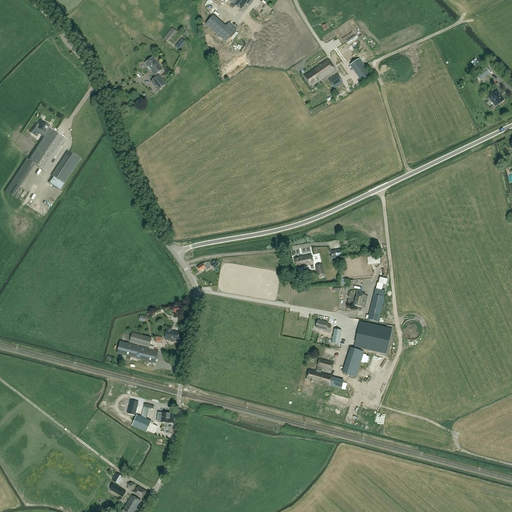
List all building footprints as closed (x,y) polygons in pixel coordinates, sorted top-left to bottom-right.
[(227,0),(241,10),(246,3),(247,4),(246,4),(249,6),(249,5),(249,6),(253,0),(227,0)] [(219,33),(224,27),(212,16),(207,22),(219,33)] [(172,28),(163,39),(167,43),(176,32),(172,28)] [(338,33),(338,43),(347,42),(347,32),(338,33)] [(185,42),(181,38),(175,46),(179,50),(185,42)] [(144,64),(154,76),(163,69),(162,68),(161,69),(152,57),(144,64)] [(362,85),(371,78),(359,59),(349,66),(362,85)] [(304,76),(311,87),(335,70),(328,60),(304,76)] [(480,81),(490,73),(486,68),(476,76),(480,81)] [(167,70),(161,76),(165,81),(171,75),(167,70)] [(337,74),(328,80),(333,88),(342,83),(337,74)] [(158,75),(150,82),(158,91),(166,84),(158,75)] [(492,91),(487,95),(489,98),(489,99),(493,105),(495,103),(497,106),(504,100),(497,92),(494,94),(492,91)] [(38,124),(33,130),(39,134),(44,137),(51,141),(56,134),(56,133),(50,128),(50,129),(48,128),(49,126),(48,125),(43,121),(40,125),(38,124)] [(44,137),(29,161),(35,165),(45,171),(66,139),(56,133),(56,134),(51,141),(44,137)] [(63,159),(52,176),(53,177),(64,184),(81,159),(70,152),(68,151),(63,159)] [(34,201),(30,210),(33,212),(35,213),(42,206),(41,209),(38,211),(37,215),(43,218),(46,212),(47,212),(50,209),(51,206),(50,205),(43,202),(45,199),(43,198),(41,196),(38,195),(37,196),(36,199),(34,201)] [(379,253),(366,254),(366,262),(379,262),(379,253)] [(294,258),(296,268),(313,264),(311,254),(294,258)] [(219,263),(216,261),(211,266),(214,269),(219,263)] [(209,262),(207,263),(206,262),(203,264),(196,267),(199,272),(205,268),(206,270),(210,268),(209,267),(211,266),(209,262)] [(315,264),(311,265),(313,274),(318,273),(319,276),(324,275),(323,269),(325,268),(324,264),(322,264),(321,262),(315,264)] [(360,307),(365,308),(368,297),(364,296),(364,294),(361,293),(361,295),(357,294),(354,306),(360,307)] [(378,322),(384,297),(373,295),(368,320),(378,322)] [(328,323),(324,322),(318,320),(315,328),(325,331),(329,332),(331,326),(327,325),(328,323)] [(357,322),(351,346),(387,354),(392,330),(357,322)] [(167,331),(166,331),(165,340),(171,341),(171,342),(174,342),(174,341),(178,342),(179,333),(171,331),(172,328),(167,327),(167,331)] [(341,330),(334,329),(331,343),(338,344),(341,330)] [(120,342),(117,354),(118,354),(117,358),(120,358),(120,359),(121,359),(122,355),(148,362),(146,366),(150,367),(151,363),(154,363),(157,351),(139,346),(139,345),(149,348),(151,338),(132,333),(130,343),(137,345),(137,346),(120,342)] [(350,348),(342,372),(342,373),(355,377),(363,352),(350,348)] [(378,371),(383,360),(379,359),(381,355),(374,352),(365,373),(368,375),(369,372),(374,375),(376,370),(378,371)] [(344,380),(332,376),(320,373),(322,368),(331,371),(333,363),(319,359),(315,372),(309,370),(306,380),(310,381),(310,382),(313,383),(313,382),(341,389),(344,380)] [(344,423),(353,424),(355,414),(346,412),(344,423)] [(157,422),(161,422),(161,425),(164,425),(164,423),(173,423),(174,414),(158,413),(157,422)] [(157,427),(150,423),(151,421),(136,415),(132,426),(146,432),(147,431),(154,434),(157,427)] [(366,421),(366,422),(361,420),(359,426),(368,429),(370,422),(366,421)] [(117,473),(114,478),(112,481),(118,485),(123,477),(117,473)] [(142,498),(146,492),(137,486),(134,493),(142,498)] [(123,499),(126,493),(119,488),(115,493),(123,499)] [(124,508),(121,511),(133,511),(140,501),(132,496),(124,508)]
